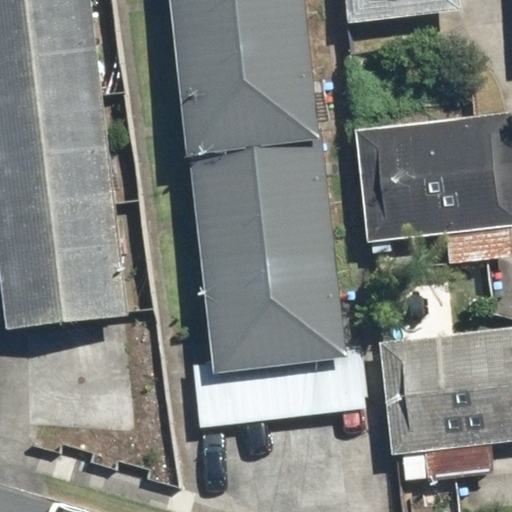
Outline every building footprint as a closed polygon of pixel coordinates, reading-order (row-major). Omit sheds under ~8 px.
[(96,0),(0,0),(0,227),(12,331),(134,317),(96,0)] [(174,0),(217,363),(195,365),(202,429),(370,410),(363,346),(353,347),(312,0),(174,0)] [(461,0),(347,0),(350,23),(462,12),(461,0)] [(511,114),(358,129),(369,242),(511,228),(511,114)] [(511,330),(383,343),(394,456),(511,444),(511,330)]
